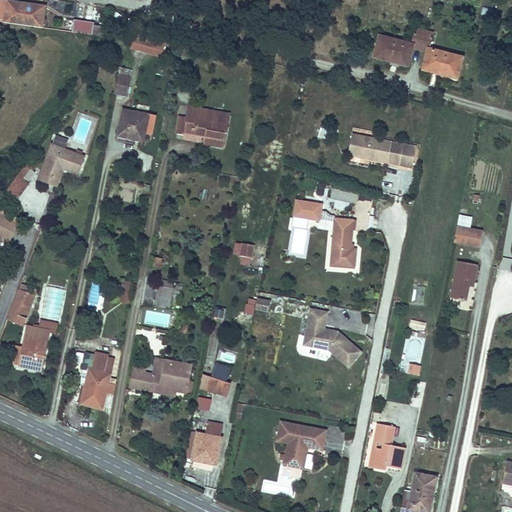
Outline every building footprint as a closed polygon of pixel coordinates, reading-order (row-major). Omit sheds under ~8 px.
[(0,0),(0,21),(42,28),(45,7),(0,0)] [(493,20),(496,11),(483,8),(481,16),(493,20)] [(92,35),(93,26),(94,23),(74,20),(72,32),(92,35)] [(101,36),(102,27),(93,26),(92,35),(101,36)] [(409,63),(413,48),(420,50),(425,31),(416,29),(411,44),(379,36),(374,57),(394,62),(395,59),(409,63)] [(457,79),(462,58),(449,54),(450,51),(444,50),(443,53),(429,49),(434,33),(425,31),(420,50),(427,52),(423,67),(437,70),(437,74),(457,79)] [(162,57),(166,41),(136,33),(132,48),(162,57)] [(127,96),(130,78),(117,75),(114,93),(127,96)] [(227,125),(229,114),(189,107),(187,118),(179,116),(176,134),(184,135),(185,132),(200,135),(200,132),(206,133),(205,136),(204,144),(223,148),(228,125),(227,125)] [(145,133),(147,122),(149,116),(123,110),(118,136),(134,139),(135,138),(144,140),(145,133)] [(151,134),(153,124),(147,122),(145,133),(151,134)] [(317,136),(330,139),(333,130),(320,127),(317,136)] [(412,168),(416,147),(391,142),(352,134),(348,155),(364,159),(365,156),(369,157),(369,159),(387,163),(412,168)] [(79,175),(85,158),(81,156),(82,153),(77,151),(76,154),(65,150),(68,141),(55,136),(41,176),(53,180),(58,167),(63,169),(79,175)] [(32,171),(35,167),(28,161),(25,166),(32,171)] [(18,199),(29,184),(27,183),(35,172),(32,171),(25,166),(7,191),(18,199)] [(56,187),(63,169),(58,167),(53,180),(41,176),(39,181),(56,187)] [(353,206),(356,196),(333,187),(329,197),(353,206)] [(320,216),(322,205),(296,200),(294,211),(306,213),(305,219),(322,222),(323,216),(320,216)] [(0,240),(8,244),(20,221),(0,211),(0,240)] [(351,249),(353,221),(334,219),(330,266),(354,268),(356,249),(351,249)] [(478,247),(481,232),(457,227),(454,242),(478,247)] [(251,258),(253,245),(243,243),(241,256),(251,258)] [(159,269),(161,259),(155,258),(153,268),(159,269)] [(474,283),(477,265),(458,261),(450,298),(466,301),(469,286),(470,282),(474,283)] [(98,281),(99,273),(92,272),(90,280),(98,281)] [(173,288),(174,282),(158,280),(157,285),(173,288)] [(130,295),(133,283),(123,281),(120,294),(130,295)] [(35,296),(37,290),(20,284),(18,289),(35,296)] [(170,309),(173,288),(157,285),(154,306),(170,309)] [(24,326),(35,296),(18,289),(7,320),(24,326)] [(129,303),(130,295),(120,294),(119,301),(129,303)] [(268,312),(271,300),(258,297),(255,309),(268,312)] [(246,298),(245,313),(254,314),(255,298),(246,298)] [(214,315),(224,315),(225,308),(214,307),(214,315)] [(334,331),(324,329),(327,313),(310,309),(305,337),(311,338),(310,346),(329,350),(348,367),(361,353),(337,332),(336,333),(334,331)] [(411,319),(409,327),(421,330),(423,322),(411,319)] [(55,333),(57,324),(41,321),(40,330),(50,331),(50,332),(55,333)] [(42,370),(50,332),(50,331),(40,330),(26,327),(22,348),(19,366),(42,370)] [(405,354),(416,358),(422,342),(411,338),(405,354)] [(19,366),(22,348),(18,347),(16,355),(15,355),(13,364),(19,366)] [(113,394),(115,386),(110,384),(111,381),(109,381),(110,375),(104,373),(106,366),(109,356),(97,353),(96,356),(92,370),(88,387),(86,386),(81,404),(102,409),(107,392),(113,394)] [(92,370),(96,356),(87,354),(83,368),(87,369),(92,370)] [(161,376),(165,360),(157,359),(154,375),(161,376)] [(187,393),(189,382),(193,365),(165,360),(161,376),(154,375),(142,372),(134,371),(130,387),(158,393),(159,388),(176,391),(187,393)] [(418,376),(420,366),(410,364),(408,373),(418,376)] [(110,375),(112,367),(106,366),(104,373),(110,375)] [(88,387),(92,370),(87,369),(86,371),(84,370),(81,382),(84,383),(79,404),(81,404),(86,386),(88,387)] [(226,396),(230,383),(210,377),(206,390),(226,396)] [(175,396),(176,391),(159,388),(158,393),(175,396)] [(209,411),(212,399),(198,396),(195,408),(209,411)] [(238,404),(235,417),(241,418),(243,405),(238,404)] [(323,451),(327,430),(280,421),(276,442),(287,444),(283,466),(304,470),(307,452),(301,451),(301,447),(308,448),(323,451)] [(216,465),(221,438),(220,438),(222,426),(209,423),(206,435),(197,433),(192,460),(194,460),(213,464),(216,465)] [(401,469),(405,448),(391,445),(387,445),(389,436),(393,437),(395,427),(378,424),(376,433),(379,434),(377,443),(383,444),(382,449),(376,448),(372,468),(386,471),(386,466),(401,469)] [(377,443),(379,434),(376,433),(369,467),(372,468),(376,448),(377,443)] [(212,472),(213,464),(194,460),(192,468),(212,472)] [(511,463),(507,462),(503,483),(511,484),(511,463)] [(431,500),(436,478),(415,474),(408,509),(401,508),(400,511),(414,511),(415,511),(421,511),(425,511),(428,499),(431,500)]
